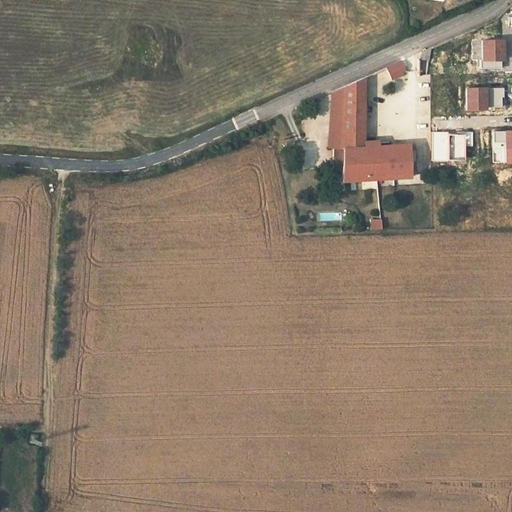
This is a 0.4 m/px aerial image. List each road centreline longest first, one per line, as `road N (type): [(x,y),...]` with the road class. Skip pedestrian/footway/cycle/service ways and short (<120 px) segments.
road 1 (track): [(62,164),(40,511)]
road 2 (unclassified): [(0,161),(127,164),(278,106)]
road 3 (residential): [(278,106),(500,0)]
